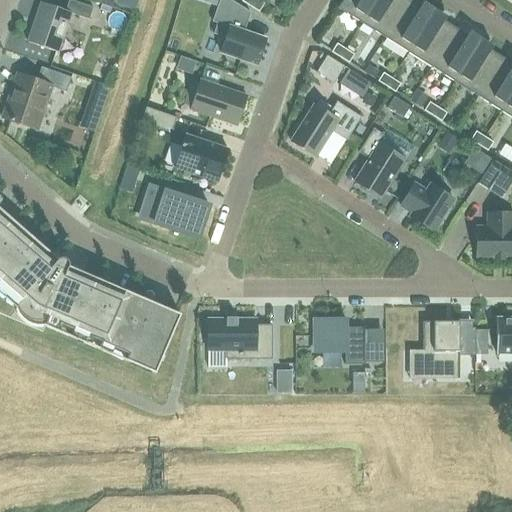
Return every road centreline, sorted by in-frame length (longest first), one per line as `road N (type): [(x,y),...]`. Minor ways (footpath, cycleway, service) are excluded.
road 1 (residential): [(449,289),(436,259),(256,148)]
road 2 (residential): [(0,169),(80,238),(155,274),(208,288)]
road 3 (residential): [(208,288),(449,289)]
road 4 (residential): [(318,0),(294,36),(256,148)]
road 5 (residential): [(256,148),(208,288)]
